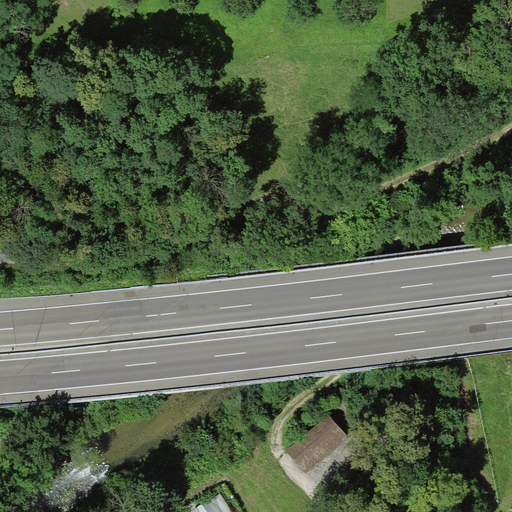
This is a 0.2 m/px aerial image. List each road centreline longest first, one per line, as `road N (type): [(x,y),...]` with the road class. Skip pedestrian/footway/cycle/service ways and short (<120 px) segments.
road 1 (track): [(0,257),(92,271),(145,258),(270,201),(313,219),(307,241),(275,270),(84,400),(0,443)]
road 2 (motorway): [(0,377),(511,320)]
road 3 (motorway): [(511,273),(0,328)]
road 4 (track): [(326,511),(275,445),(280,415),(511,229)]
road 5 (track): [(313,219),(463,151),(511,119)]
